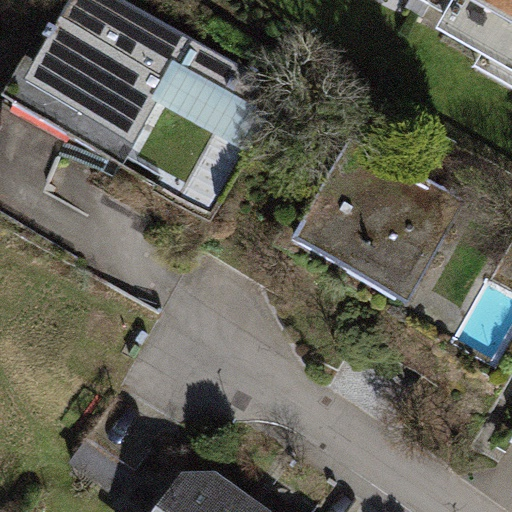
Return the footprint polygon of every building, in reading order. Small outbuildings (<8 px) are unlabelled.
[(118,0),(68,0),(16,114),(218,226),(287,95),(118,0)] [(511,0),(422,0),(511,48),(511,0)] [(366,139),(302,254),(404,309),(467,195),(366,139)] [(240,511),(249,499),(194,462),(157,511),(240,511)] [(268,511),(249,499),(240,511),(268,511)]
